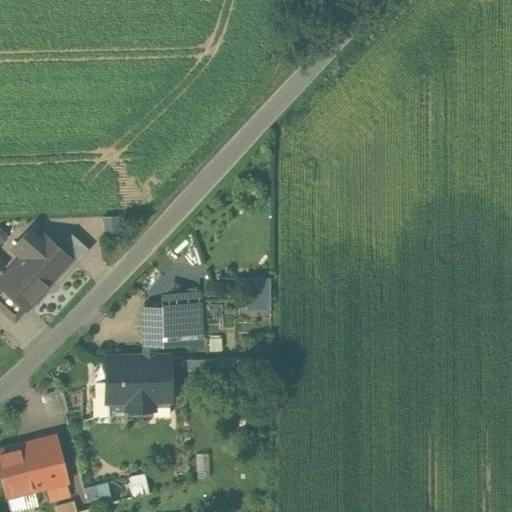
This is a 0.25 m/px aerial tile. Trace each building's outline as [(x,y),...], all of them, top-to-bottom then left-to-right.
[(28,230),(13,247),(22,255),(37,239),(28,230)] [(89,249),(71,232),(62,242),(80,259),(89,249)] [(22,255),(0,279),(0,283),(26,307),(50,281),(55,286),(80,259),(62,242),(57,247),(42,233),(37,239),(22,255)] [(26,307),(0,283),(0,307),(14,320),(26,307)] [(177,342),(176,308),(144,309),(145,342),(177,342)] [(270,350),(186,350),(185,368),(270,368),(270,350)] [(167,356),(144,356),(144,360),(126,361),(123,357),(105,357),(106,382),(111,382),(112,399),(129,399),(129,408),(150,408),(150,399),(168,398),(168,373),(165,373),(164,358),(168,358),(167,356)] [(106,399),(106,382),(94,382),(95,415),(107,415),(106,399)] [(55,433),(46,436),(50,452),(28,458),(37,490),(67,482),(55,433)] [(0,474),(6,498),(37,490),(28,458),(50,452),(46,436),(0,447),(0,474)] [(131,473),(134,495),(150,493),(147,471),(131,473)] [(130,481),(96,489),(100,505),(134,498),(130,481)]
